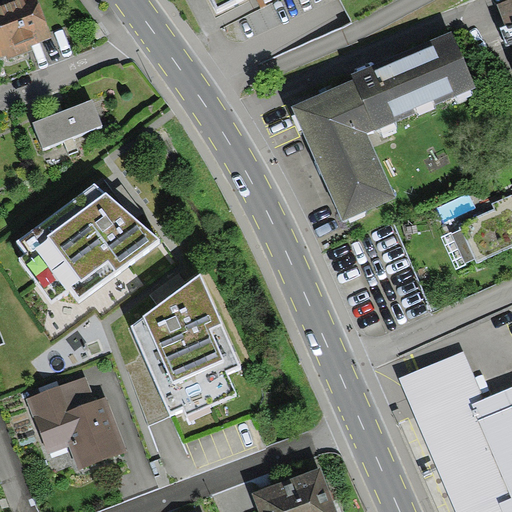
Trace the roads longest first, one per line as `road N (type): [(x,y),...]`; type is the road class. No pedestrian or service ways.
road 1 (primary): [(339,370),(243,167),(154,32)]
road 2 (residential): [(364,427),(138,511)]
road 3 (residential): [(339,370),(511,292)]
road 4 (residential): [(154,32),(0,92)]
